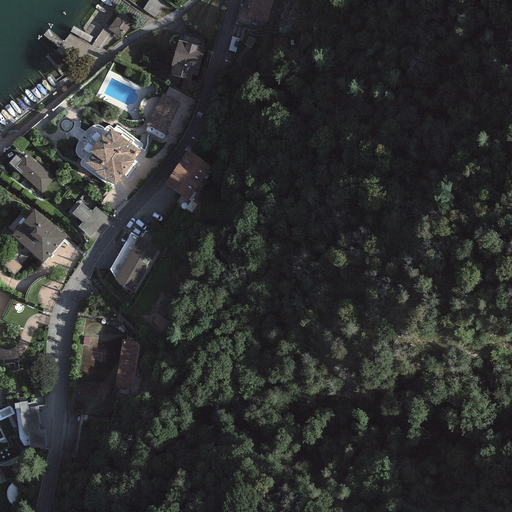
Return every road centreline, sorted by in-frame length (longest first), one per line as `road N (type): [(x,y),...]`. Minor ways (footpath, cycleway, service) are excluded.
road 1 (tertiary): [(42,511),(70,304),(108,234),(184,148),(207,98),(233,0)]
road 2 (residential): [(194,0),(128,39),(0,150)]
